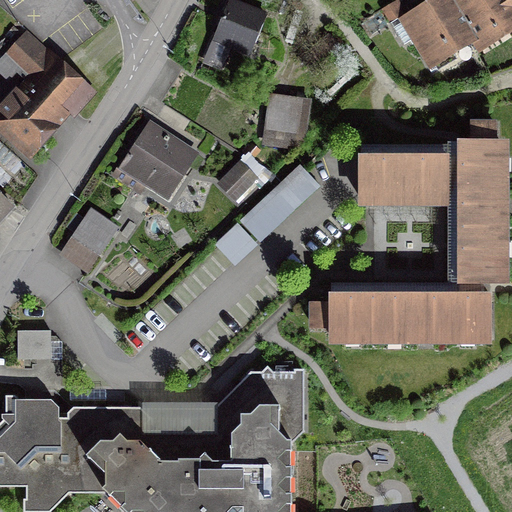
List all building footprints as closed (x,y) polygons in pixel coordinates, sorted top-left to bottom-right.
[(440,72),(482,48),(454,0),(452,0),(412,23),(440,72)] [(511,0),(454,0),(482,48),(511,30),(511,0)] [(237,5),(217,50),(252,66),(272,20),(237,5)] [(0,123),(0,131),(36,165),(98,98),(32,38),(12,60),(37,83),(0,123)] [(329,39),(304,61),(313,71),(338,49),(329,39)] [(275,102),(271,134),(307,138),(311,107),(275,102)] [(153,128),(124,174),(169,202),(198,156),(153,128)] [(462,292),(462,304),(334,303),(334,347),(497,348),(497,304),(485,304),(485,292),(485,282),(506,282),(506,145),(462,146),(462,161),(364,162),(364,214),(464,214),(462,292)] [(241,166),(219,186),(230,198),(252,178),(241,166)] [(300,171),(246,221),(261,237),(315,187),(300,171)] [(0,197),(0,219),(11,208),(0,197)] [(63,260),(90,279),(122,233),(94,214),(63,260)] [(238,228),(220,244),(234,260),(252,244),(238,228)] [(45,331),(22,331),(21,359),(45,360),(45,331)] [(218,412),(144,413),(141,448),(115,448),(109,497),(123,511),(297,511),(295,450),(309,436),(309,374),(254,375),(218,412)] [(0,491),(29,491),(36,489),(38,455),(59,454),(60,415),(70,416),(69,402),(12,403),(12,421),(0,432),(0,491)] [(144,413),(70,416),(60,415),(59,454),(38,455),(36,489),(29,491),(29,511),(59,511),(75,498),(109,497),(115,448),(141,448),(144,413)]
